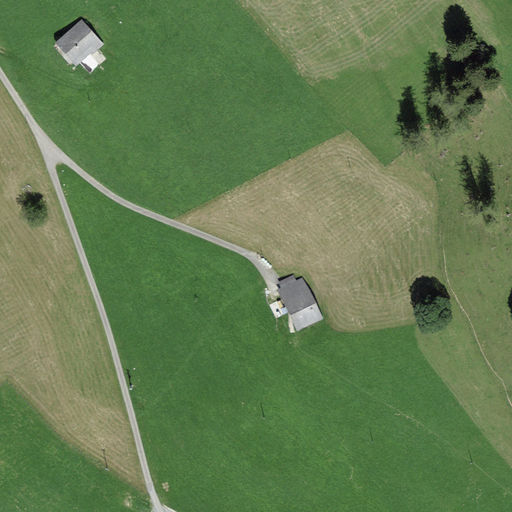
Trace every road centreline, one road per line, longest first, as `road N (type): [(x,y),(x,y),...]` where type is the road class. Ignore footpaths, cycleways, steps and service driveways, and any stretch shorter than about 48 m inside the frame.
road 1 (track): [(160,511),(45,145)]
road 2 (track): [(0,71),(45,145),(121,200),(239,249),(263,266),(275,295)]
